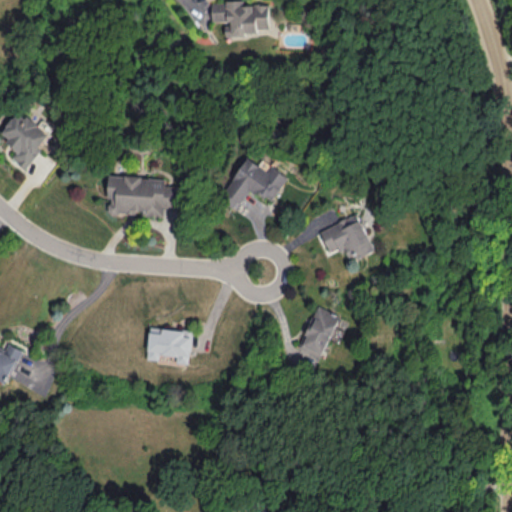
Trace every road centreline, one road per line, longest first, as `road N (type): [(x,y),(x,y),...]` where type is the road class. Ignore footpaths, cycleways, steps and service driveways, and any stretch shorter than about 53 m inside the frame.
road 1 (residential): [(474,0),(505,89),(507,511)]
road 2 (residential): [(0,211),(39,240),(99,262),(261,271)]
